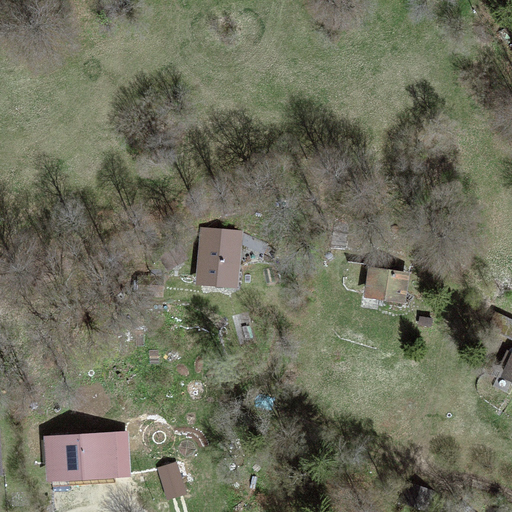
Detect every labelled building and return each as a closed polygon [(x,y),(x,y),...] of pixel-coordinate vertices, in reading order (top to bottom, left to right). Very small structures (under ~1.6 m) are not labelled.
[(349,224),(335,217),(330,248),(345,249),(349,224)] [(240,232),(203,229),(199,280),(231,283),(234,244),(239,244),(240,232)] [(393,268),(373,265),(369,293),(401,298),(405,275),(392,273),(393,268)] [(158,294),(158,274),(148,274),(147,280),(138,280),(138,288),(147,289),(147,294),(158,294)] [(492,326),(511,334),(511,322),(496,316),(492,326)] [(511,351),(510,351),(503,366),(510,369),(508,375),(511,376),(511,351)] [(48,438),(51,483),(69,482),(68,474),(113,472),(111,435),(48,438)] [(428,511),(435,492),(404,482),(397,503),(422,511),(428,511)]
